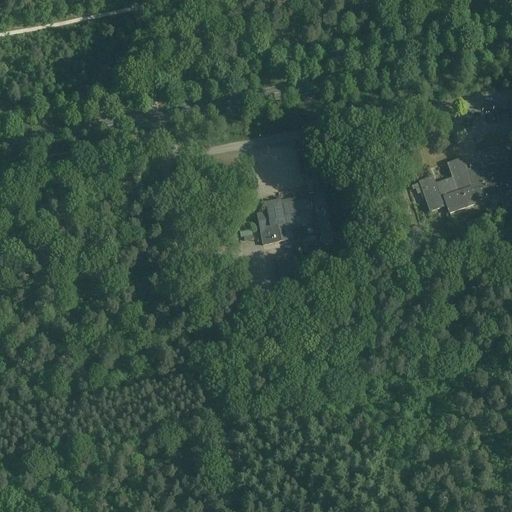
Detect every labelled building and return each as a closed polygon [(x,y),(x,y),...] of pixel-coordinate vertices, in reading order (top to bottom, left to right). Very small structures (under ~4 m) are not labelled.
[(432,179),(419,184),(430,213),(443,208),(441,204),(445,203),(449,214),(474,205),(474,202),(511,195),(511,192),(511,191),(511,167),(505,170),(502,166),(478,171),(475,165),(470,166),(470,173),(467,173),(463,160),(447,166),(452,180),(434,186),(432,179)] [(267,213),(256,215),(259,232),(260,232),(261,235),(263,247),(273,245),(294,241),(294,240),(297,240),(306,238),(305,229),(313,227),(315,236),(320,235),(322,247),(333,244),(325,202),(327,188),(316,187),(314,196),(266,205),(267,213)] [(511,201),(501,204),(504,216),(511,214),(511,201)] [(414,229),(418,241),(423,240),(419,227),(414,229)] [(298,255),(276,260),(284,298),(306,294),(298,255)]
